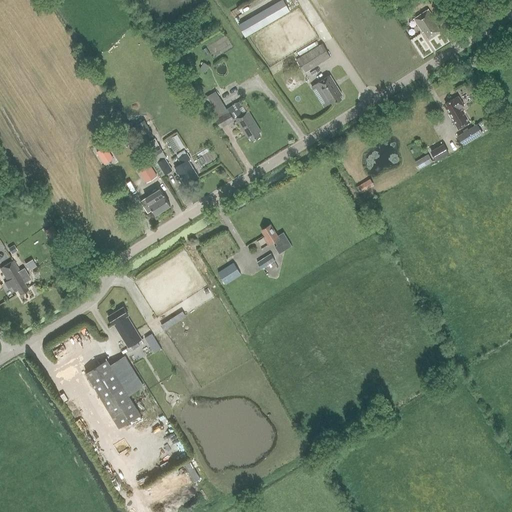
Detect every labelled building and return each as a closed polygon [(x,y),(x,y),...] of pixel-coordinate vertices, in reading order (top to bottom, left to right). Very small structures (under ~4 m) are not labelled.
[(282,0),(239,25),(245,36),(289,10),(283,0),(282,0)] [(408,11),(423,1),(422,0),(409,0),(404,4),(408,11)] [(428,38),(440,30),(434,21),(435,20),(428,9),(413,19),(422,32),(423,31),(428,38)] [(321,43),(296,59),(303,72),(329,56),(321,43)] [(208,65),(203,62),(199,69),(204,72),(208,65)] [(339,95),(341,94),(329,75),(316,83),(329,103),(331,102),(333,104),(341,98),(339,95)] [(228,111),(215,91),(203,98),(220,127),(233,120),(228,111)] [(469,123),(461,108),(463,106),(458,97),(453,100),(452,99),(445,104),(447,107),(445,108),(458,130),(469,123)] [(247,110),(242,114),(240,111),(235,114),(236,117),(234,118),(245,136),(247,135),(251,141),(259,136),(257,132),(260,131),(247,110)] [(144,120),(133,126),(142,141),(153,135),(144,120)] [(482,134),(477,125),(458,136),(463,145),(482,134)] [(184,147),(177,135),(172,138),(179,150),(184,147)] [(154,139),(145,144),(152,157),(150,159),(153,165),(157,163),(164,174),(171,170),(164,158),(165,157),(154,139)] [(449,154),(443,144),(430,151),(436,161),(449,154)] [(105,146),(96,151),(101,159),(110,153),(105,146)] [(189,159),(186,153),(184,150),(176,155),(178,158),(180,163),(174,167),(184,183),(196,176),(187,160),(189,159)] [(432,162),(428,154),(416,161),(420,169),(425,166),(426,169),(432,165),(431,163),(432,162)] [(148,160),(137,167),(147,182),(158,175),(148,160)] [(357,187),(360,193),(373,185),(370,179),(357,187)] [(170,205),(163,195),(159,189),(149,195),(154,202),(149,205),(155,215),(170,205)] [(277,236),(270,224),(261,229),(265,236),(263,237),(268,245),(275,240),(278,244),(274,246),(279,254),(291,246),(283,232),(277,236)] [(61,240),(51,225),(43,230),(53,245),(61,240)] [(13,245),(7,248),(11,254),(16,250),(13,245)] [(270,254),(257,262),(261,269),(275,260),(270,254)] [(6,264),(0,267),(0,269),(7,280),(4,282),(7,287),(10,286),(13,291),(16,290),(19,294),(27,289),(25,285),(31,281),(24,269),(19,272),(14,262),(12,260),(6,264)] [(225,284),(240,274),(236,268),(232,270),(229,266),(218,273),(225,284)] [(122,307),(107,317),(112,325),(113,324),(128,348),(141,340),(126,316),(127,315),(122,307)] [(182,314),(162,326),(165,331),(186,318),(182,314)] [(151,334),(144,338),(153,353),(161,349),(151,334)] [(106,359),(85,373),(120,428),(141,414),(129,396),(142,388),(123,357),(110,365),(106,359)] [(108,445),(114,456),(119,453),(112,442),(108,445)] [(165,500),(180,493),(179,490),(164,497),(165,500)]
